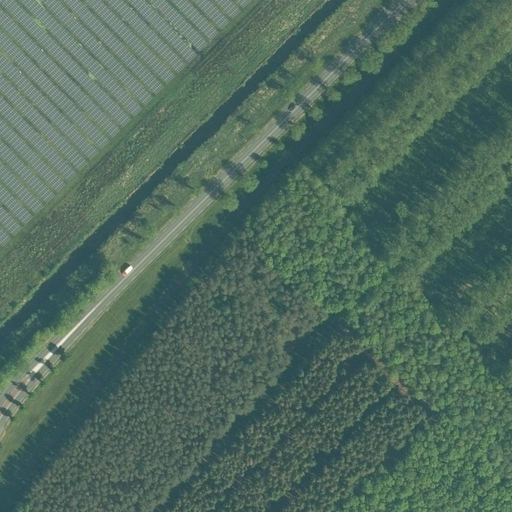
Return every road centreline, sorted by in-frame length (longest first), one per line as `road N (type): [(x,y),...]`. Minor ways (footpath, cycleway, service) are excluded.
road 1 (primary): [(101,301),(405,0)]
road 2 (track): [(149,511),(414,240)]
road 3 (primary): [(0,424),(101,301)]
road 4 (primary): [(101,301),(0,403)]
